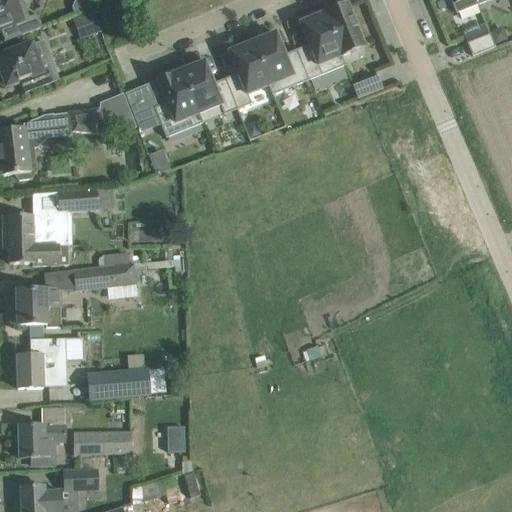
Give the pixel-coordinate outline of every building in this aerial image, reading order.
[(0,0),(0,32),(4,43),(41,29),(36,16),(28,19),(21,0),(0,0)] [(449,0),(456,15),(477,6),(474,0),(449,0)] [(321,11),(343,67),(344,67),(340,58),(363,49),(356,30),(352,20),(344,2),(331,7),(333,11),(323,15),(321,11)] [(308,82),(343,67),(321,11),(297,20),(308,47),(296,52),(308,82)] [(275,35),(251,44),(272,96),(308,82),(296,52),(283,57),(275,35)] [(489,36),(466,45),(471,58),(494,49),(489,36)] [(250,105),(246,96),(268,87),(271,97),(272,96),(251,44),(228,54),(237,76),(224,81),(236,111),(250,105)] [(23,95),(49,85),(44,72),(40,73),(30,47),(0,57),(0,77),(1,77),(5,88),(19,83),(23,95)] [(201,59),(178,69),(201,125),(198,116),(219,107),(223,116),(236,111),(224,81),(212,86),(201,59)] [(133,118),(138,129),(157,121),(165,140),(201,125),(178,69),(155,78),(165,105),(133,118)] [(377,78),(352,88),(357,100),(382,91),(377,78)] [(35,173),(34,164),(27,159),(26,151),(36,150),(45,140),(46,140),(45,135),(55,134),(53,120),(67,118),(73,135),(95,136),(97,120),(120,135),(135,129),(122,95),(98,105),(98,111),(66,115),(52,117),(52,116),(44,117),(21,127),(23,131),(0,133),(0,178),(14,176),(18,182),(30,181),(35,173)] [(96,192),(56,195),(58,216),(66,215),(98,213),(97,209),(113,208),(112,191),(96,192)] [(8,266),(31,266),(31,248),(58,248),(58,222),(53,217),(1,218),(2,235),(8,235),(8,266)] [(31,268),(67,268),(67,248),(58,248),(31,248),(31,266),(31,268)] [(105,269),(74,272),(76,295),(111,292),(112,302),(137,300),(133,266),(105,269)] [(59,330),(58,291),(15,292),(15,305),(9,305),(9,325),(16,325),(16,328),(45,327),(45,330),(59,330)] [(74,334),(54,335),(55,359),(55,362),(57,362),(80,361),(90,361),(89,334),(74,334)] [(41,358),(17,358),(18,390),(38,390),(42,390),(42,378),(57,377),(57,376),(57,362),(55,362),(55,359),(41,359),(41,358)] [(148,369),(87,374),(90,401),(151,396),(148,369)] [(53,403),(79,402),(79,385),(52,386),(53,403)] [(30,468),(50,467),(53,467),(52,444),(64,444),(64,428),(43,429),(43,428),(18,428),(19,460),(30,460),(30,468)] [(131,433),(73,434),(73,457),(73,458),(80,458),(91,458),(91,456),(131,456),(131,451),(131,441),(131,433)] [(64,494),(96,493),(96,473),(80,473),(65,474),(63,474),(64,494)] [(19,489),(20,505),(14,505),(14,511),(60,511),(59,493),(43,494),(43,489),(19,489)]
